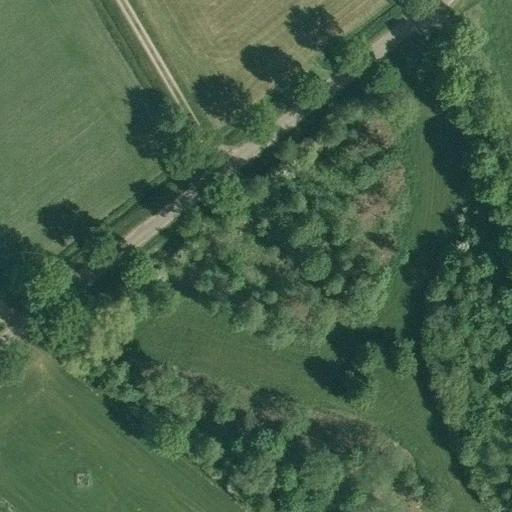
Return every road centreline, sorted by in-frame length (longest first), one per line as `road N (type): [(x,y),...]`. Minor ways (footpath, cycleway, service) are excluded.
road 1 (unclassified): [(0,344),(443,0)]
road 2 (unknown): [(438,3),(511,207)]
road 3 (unknown): [(229,165),(117,0)]
